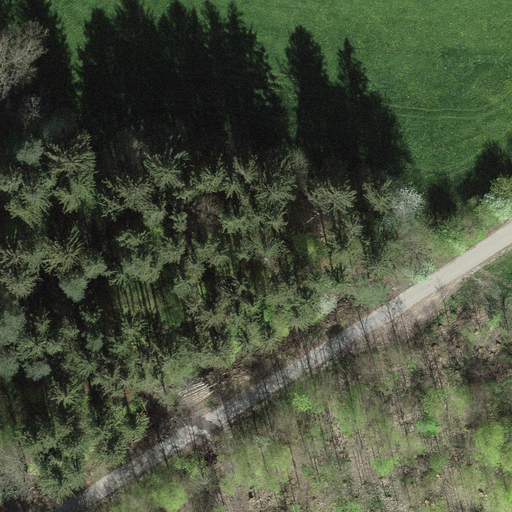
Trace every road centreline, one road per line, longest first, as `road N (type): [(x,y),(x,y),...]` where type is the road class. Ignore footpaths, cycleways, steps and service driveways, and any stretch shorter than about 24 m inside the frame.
road 1 (track): [(77,511),(511,235)]
road 2 (motorway): [(0,287),(419,0)]
road 3 (motorway): [(107,0),(0,75)]
